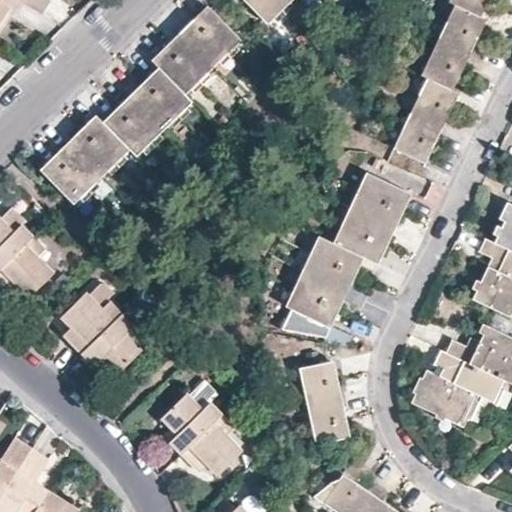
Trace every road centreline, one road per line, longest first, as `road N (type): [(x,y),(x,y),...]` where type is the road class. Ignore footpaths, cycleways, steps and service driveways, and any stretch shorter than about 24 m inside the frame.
road 1 (residential): [(494,511),(442,488),(395,439),(383,355),(511,73)]
road 2 (residential): [(156,511),(106,434),(19,362)]
road 3 (residential): [(135,0),(0,134)]
